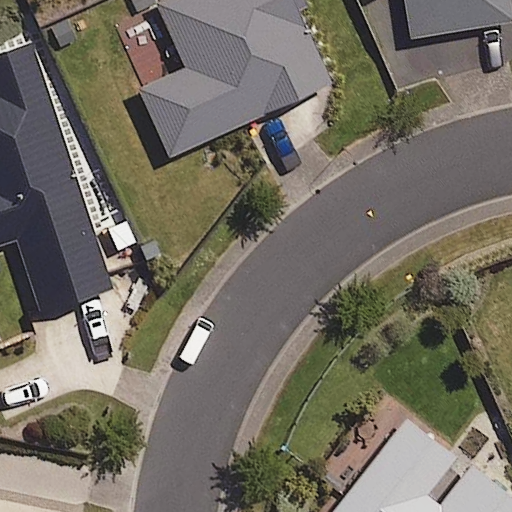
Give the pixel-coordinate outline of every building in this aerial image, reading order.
[(305,5),(302,0),(165,0),(156,4),(185,68),(137,90),(167,157),(330,83),(297,9),(305,5)] [(403,0),(409,37),(511,21),(511,19),(509,0),(403,0)] [(0,245),(84,218),(29,46),(0,55),(0,245)] [(51,398),(30,357),(0,372),(0,402),(9,419),(51,398)] [(511,511),(511,504),(465,467),(438,502),(425,492),(453,457),(405,420),(332,511),(511,511)]
